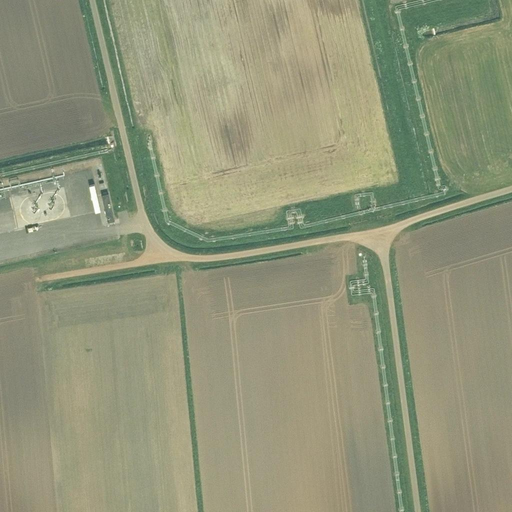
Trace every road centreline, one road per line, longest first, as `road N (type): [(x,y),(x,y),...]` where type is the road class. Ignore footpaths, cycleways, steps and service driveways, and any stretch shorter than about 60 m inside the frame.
road 1 (unclassified): [(386,238),(359,235),(210,258),(164,248),(144,222),(92,0)]
road 2 (unclassified): [(417,511),(386,238)]
road 3 (unclassified): [(386,238),(411,220),(511,188)]
